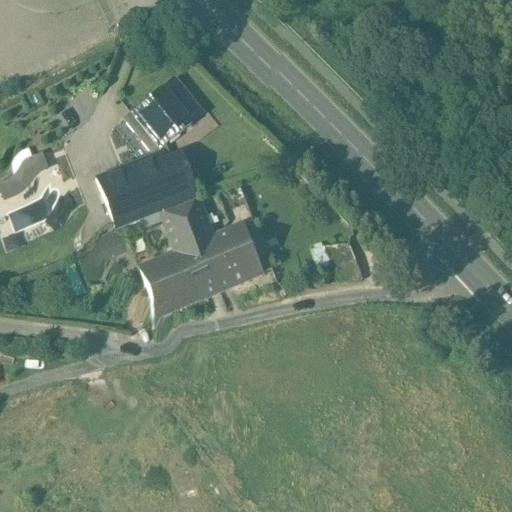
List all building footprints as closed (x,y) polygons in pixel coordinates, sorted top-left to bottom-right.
[(169,81),(132,110),(143,124),(138,129),(146,139),(152,135),(160,145),(181,129),(181,130),(184,127),(194,118),(192,117),(198,112),(199,105),(180,81),(173,81),(170,83),(169,81)] [(161,150),(97,175),(117,227),(161,209),(196,196),(198,195),(181,150),(164,157),(161,150)] [(196,196),(161,209),(178,248),(213,233),(196,196)] [(243,220),(213,233),(234,281),(264,268),(243,220)] [(91,262),(132,246),(123,225),(83,241),(91,262)] [(178,248),(141,264),(161,312),(234,281),(213,233),(178,248)]
